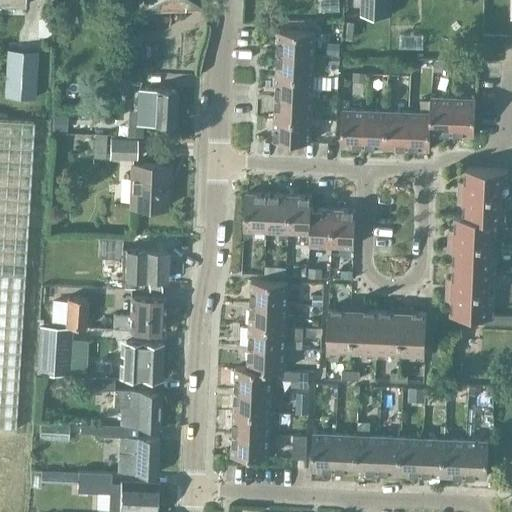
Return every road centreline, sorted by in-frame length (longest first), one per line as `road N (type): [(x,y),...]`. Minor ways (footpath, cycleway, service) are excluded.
road 1 (residential): [(192,493),(218,165)]
road 2 (residential): [(427,175),(424,266),(418,281),(400,287),(381,286),(368,273),(366,173)]
road 3 (residential): [(360,499),(192,493)]
road 4 (residential): [(427,175),(469,156),(503,156),(511,70)]
road 5 (residential): [(218,165),(216,80),(227,0)]
road 6 (residential): [(218,165),(366,173)]
road 7 (residential): [(483,511),(471,503),(360,499)]
